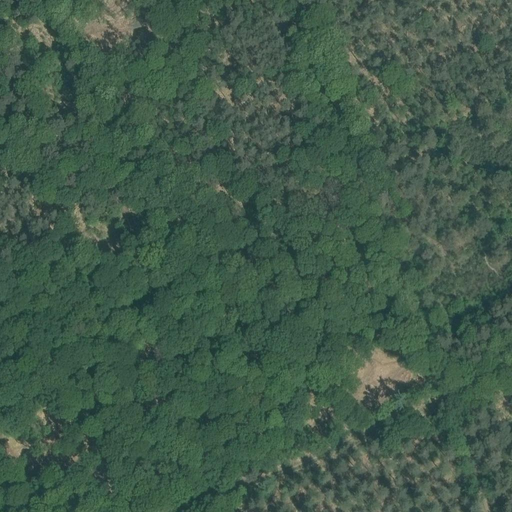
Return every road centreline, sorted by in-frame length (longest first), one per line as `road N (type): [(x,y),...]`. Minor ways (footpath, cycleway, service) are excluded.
road 1 (track): [(61,0),(199,503)]
road 2 (track): [(286,0),(440,402)]
road 3 (track): [(199,503),(440,402)]
